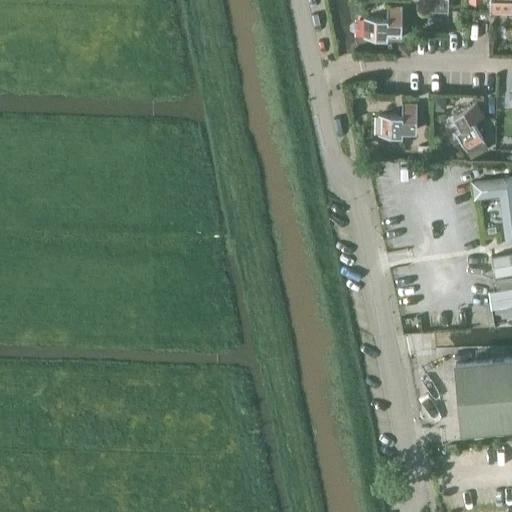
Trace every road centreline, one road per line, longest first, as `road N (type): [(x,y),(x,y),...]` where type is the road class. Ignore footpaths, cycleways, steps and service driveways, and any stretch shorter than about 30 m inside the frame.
road 1 (unclassified): [(405,511),(414,480),(370,267),(353,187),(332,168),(297,0)]
road 2 (track): [(313,511),(209,0)]
